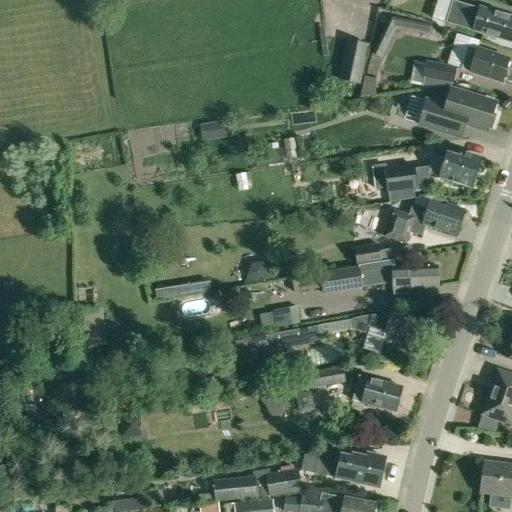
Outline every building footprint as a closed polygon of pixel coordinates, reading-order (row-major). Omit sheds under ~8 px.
[(452,2),(445,23),(481,34),(511,43),(511,18),(488,11),(487,13),(478,10),(452,2)] [(386,26),(372,55),(381,59),(396,30),(396,29),(428,35),(430,25),(390,17),(386,26)] [(337,82),(359,87),(368,47),(346,42),(337,82)] [(469,73),(501,83),(502,80),(504,78),(506,74),(505,71),(508,60),(477,50),(476,52),(468,49),(461,69),(469,72),(469,73)] [(409,87),(424,89),(425,82),(454,88),(457,70),(426,64),(426,66),(414,63),(409,87)] [(486,131),(487,128),(491,130),(496,115),(491,114),(495,104),(451,90),(445,107),(427,102),(419,125),(449,134),(453,121),(486,131)] [(217,140),(214,123),(199,125),(202,142),(217,140)] [(295,156),(293,137),(291,137),(287,137),(282,138),(284,157),(290,156),(295,156)] [(281,149),(266,151),(268,165),(283,163),(281,149)] [(386,165),(372,167),(375,190),(386,188),(387,192),(388,203),(414,199),(413,189),(415,188),(429,186),(428,174),(438,178),(437,179),(442,180),(442,183),(450,186),(451,183),(470,189),(479,160),(460,153),(459,159),(446,155),(444,159),(433,155),(429,168),(412,170),(412,166),(386,170),(386,165)] [(248,187),(245,174),(234,176),(237,189),(248,187)] [(392,211),(384,237),(406,244),(410,232),(421,236),(424,226),(452,235),(460,210),(446,205),(448,202),(435,197),(433,201),(429,200),(429,203),(426,210),(413,206),(409,216),(392,211)] [(379,245),(354,249),(357,267),(382,263),(379,245)] [(250,266),(247,275),(243,285),(277,279),(269,271),(261,262),(251,264),(250,266)] [(392,283),(392,287),(392,296),(409,296),(409,291),(436,289),(436,268),(407,269),(407,270),(380,271),(380,265),(362,268),(365,288),(392,283)] [(319,274),(293,278),(295,293),(295,295),(319,291),(320,296),(322,296),(363,289),(359,268),(319,274)] [(298,307),(289,309),(273,313),(276,328),(301,323),(298,307)] [(365,334),(367,328),(385,334),(379,353),(374,354),(374,355),(397,352),(401,339),(416,344),(423,323),(392,313),(391,314),(381,314),(380,319),(371,316),(352,318),(353,331),(365,334)] [(289,345),(289,347),(321,341),(318,325),(270,334),(273,346),(280,344),(281,347),(289,345)] [(252,359),(216,365),(220,387),(272,378),(267,350),(251,353),(252,359)] [(344,384),(342,373),(340,366),(301,373),(304,391),(344,384)] [(511,375),(496,370),(489,393),(511,401),(511,375)] [(375,409),(393,413),(394,410),(398,409),(399,403),(397,400),(400,388),(368,380),(358,378),(351,402),(361,405),(366,406),(367,409),(373,410),(375,409)] [(75,382),(57,387),(59,397),(78,393),(75,382)] [(511,401),(489,393),(481,416),(511,425),(511,401)] [(122,437),(141,435),(140,431),(139,416),(120,418),(120,419),(122,437)] [(317,451),(317,458),(313,474),(335,478),(335,479),(377,488),(384,458),(366,454),(365,458),(352,455),(351,458),(340,455),(340,446),(317,451)] [(511,499),(511,498),(511,465),(483,462),(479,494),(492,496),(490,507),(510,510),(511,499)] [(215,502),(303,491),(299,469),(271,473),(271,468),(253,471),(254,476),(214,481),(215,502)] [(283,511),(371,511),(373,505),(343,499),(322,495),(321,500),(301,497),(300,502),(285,501),(283,511)] [(272,511),(272,503),(233,508),(232,511),(272,511)]
